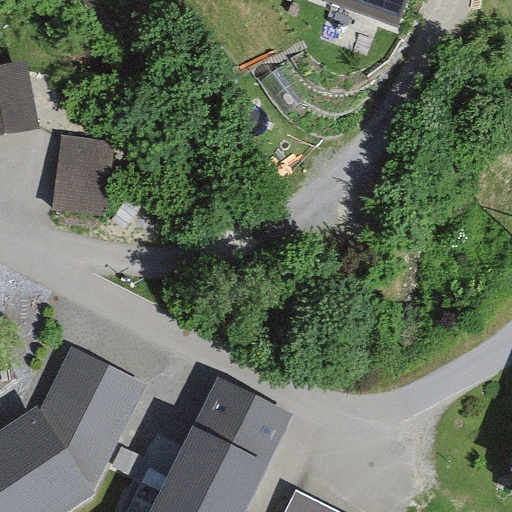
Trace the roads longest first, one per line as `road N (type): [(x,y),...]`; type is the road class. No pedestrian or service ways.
road 1 (track): [(25,253),(190,256),(271,225),(350,174),(411,80),(450,0)]
road 2 (residential): [(0,242),(300,394),(361,416)]
